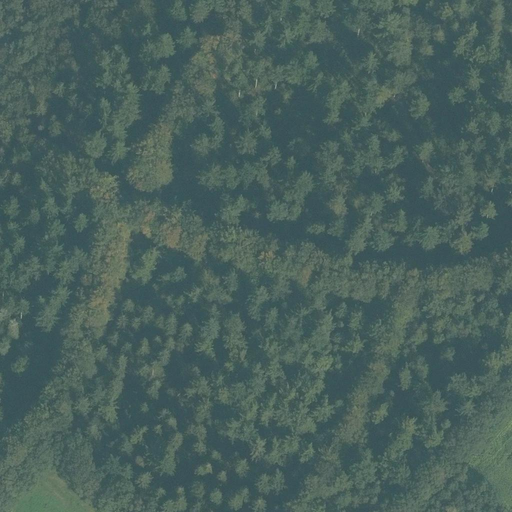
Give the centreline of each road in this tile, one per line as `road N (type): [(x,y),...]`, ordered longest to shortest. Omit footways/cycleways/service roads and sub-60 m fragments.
road 1 (track): [(405,297),(435,192),(399,82),(416,40),(466,0)]
road 2 (track): [(511,274),(472,291),(405,297),(215,253)]
road 3 (track): [(200,511),(154,472),(103,407),(29,368),(0,374)]
road 4 (track): [(120,212),(249,0)]
road 5 (track): [(405,297),(382,378),(314,511)]
